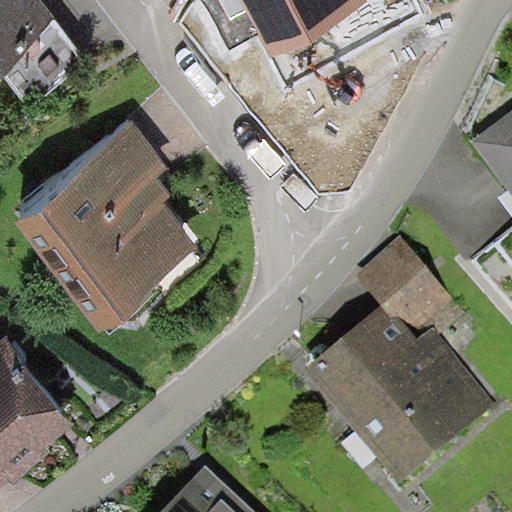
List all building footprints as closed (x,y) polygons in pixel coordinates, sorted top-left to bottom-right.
[(0,0),(0,51),(2,50),(56,10),(48,0),(0,0)] [(240,0),(255,0),(271,29),(324,0),(231,0),(233,3),(240,0)] [(30,87),(83,47),(56,10),(2,50),(30,87)] [(15,201),(99,310),(199,233),(164,189),(171,184),(157,166),(168,157),(132,111),(15,201)] [(511,112),(472,143),(511,195),(511,112)] [(434,328),(439,334),(464,312),(399,236),(353,275),(381,308),(391,320),(398,314),(419,340),(434,328)] [(381,308),(300,372),(400,484),(496,403),(439,334),(434,328),(419,340),(398,314),(391,320),(381,308)] [(7,325),(0,331),(0,464),(9,457),(15,465),(48,438),(45,433),(75,408),(7,325)] [(254,511),(206,467),(164,511),(254,511)]
